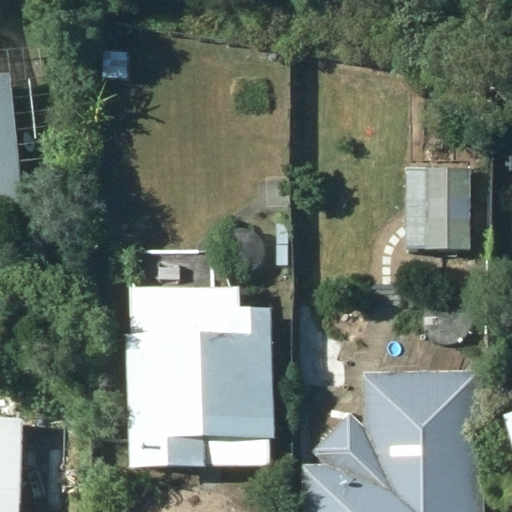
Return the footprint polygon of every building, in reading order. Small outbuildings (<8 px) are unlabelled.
[(0,218),(16,217),(21,271),(49,268),(44,217),(28,219),(14,74),(0,75),(0,218)] [(408,168),(410,246),(472,244),(470,166),(408,168)] [(449,261),(448,291),(490,293),(492,263),(449,261)] [(131,332),(133,463),(272,462),(272,434),(276,434),(274,304),(242,303),(243,282),(136,284),(137,332),(131,332)] [(488,511),(484,368),(365,371),(366,420),(354,409),(315,451),(326,462),(306,463),(306,511),(488,511)] [(0,511),(20,511),(26,409),(0,408),(0,511)]
